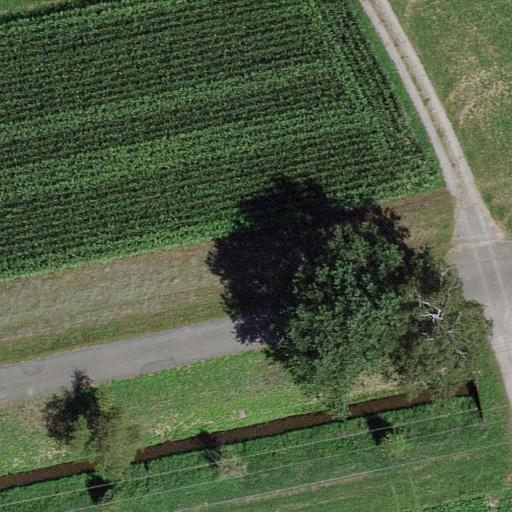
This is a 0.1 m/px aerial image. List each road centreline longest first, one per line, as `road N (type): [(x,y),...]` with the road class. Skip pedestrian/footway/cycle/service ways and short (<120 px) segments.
road 1 (track): [(0,388),(505,287)]
road 2 (track): [(380,0),(492,238),(505,287)]
